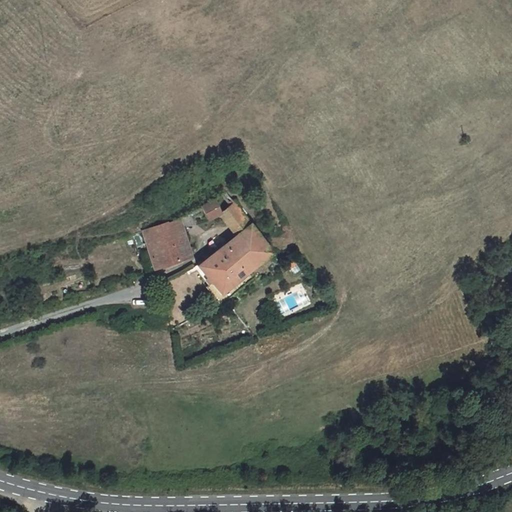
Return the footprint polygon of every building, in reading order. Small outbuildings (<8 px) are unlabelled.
[(214,198),(201,206),(207,220),(220,215),(221,214),(221,213),(214,198)] [(235,235),(249,223),(233,202),(221,213),(221,214),(220,215),(235,235)] [(190,212),(179,218),(183,229),(194,225),(190,212)] [(183,229),(179,218),(142,230),(153,268),(190,256),(183,229)] [(196,265),(211,283),(219,293),(248,269),(271,251),(249,223),(235,235),(196,265)] [(254,276),(248,269),(219,293),(211,283),(203,289),(217,305),(254,276)]
